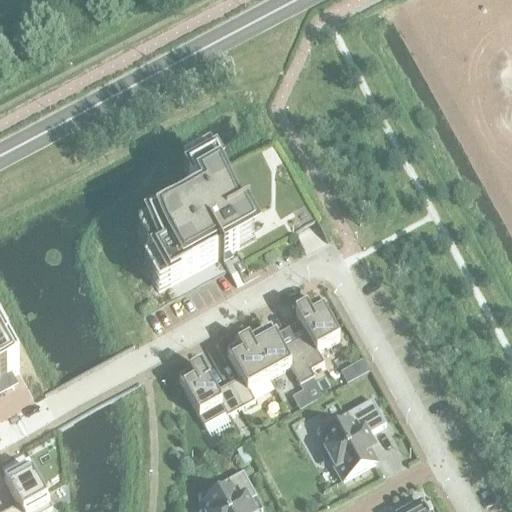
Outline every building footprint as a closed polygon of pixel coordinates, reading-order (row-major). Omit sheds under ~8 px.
[(246,225),(235,231),(233,227),(249,218),(248,217),(243,220),(215,170),(209,158),(182,173),(190,189),(198,203),(137,237),(151,262),(143,266),(158,294),(220,260),(223,266),(224,265),(221,260),(255,241),(246,225)] [(307,339),(294,346),(313,381),(314,381),(310,374),(323,366),(317,355),(339,343),(318,307),(307,313),(306,311),(295,318),(303,333),(304,333),(307,339)] [(248,343),(248,344),(269,382),(289,371),(299,389),(305,386),(313,381),(294,346),(281,353),(270,332),(249,344),(248,343)] [(0,341),(0,395),(12,389),(7,380),(18,374),(0,341)] [(238,351),(227,357),(240,382),(227,389),(240,412),(254,404),(248,394),(269,382),(248,344),(237,350),(238,351)] [(364,364),(353,369),(359,380),(369,374),(364,364)] [(190,378),(178,384),(203,429),(225,418),(226,420),(240,412),(227,389),(215,396),(209,385),(201,370),(189,376),(190,378)] [(313,381),(305,386),(309,393),(307,400),(310,407),(324,399),(313,381)] [(316,435),(343,484),(375,467),(362,445),(366,442),(365,440),(385,428),(372,404),(316,435)] [(28,468),(4,482),(9,492),(18,508),(11,511),(50,511),(52,511),(46,501),(38,485),(37,485),(28,468)] [(256,500),(242,475),(197,500),(203,511),(244,511),(243,511),(248,508),(246,505),(256,500)]
